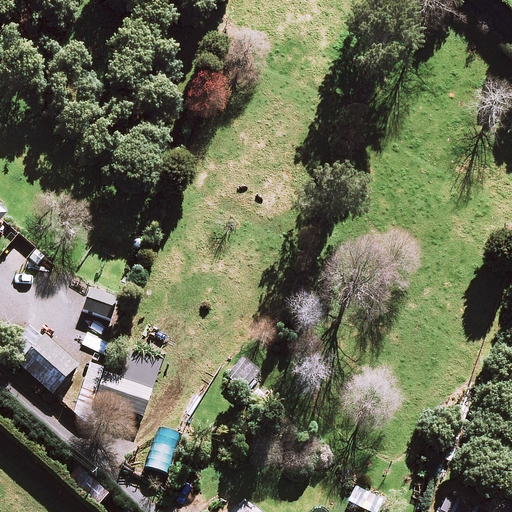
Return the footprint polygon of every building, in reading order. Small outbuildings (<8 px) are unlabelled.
[(138,210),(123,212),(125,230),(141,228),(138,210)] [(45,258),(36,250),(18,235),(0,256),(0,257),(17,272),(29,258),(38,266),(45,258)] [(37,326),(9,355),(51,396),(80,367),(37,326)] [(152,391),(104,374),(94,402),(142,418),(152,391)] [(173,451),(153,444),(145,468),(165,474),(173,451)] [(376,511),(382,501),(354,488),(347,503),(366,511),(376,511)]
